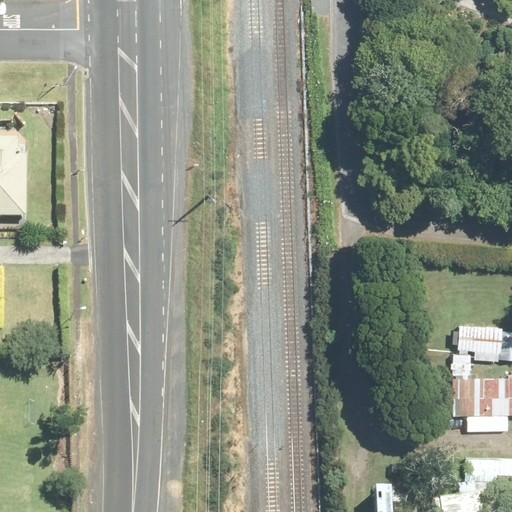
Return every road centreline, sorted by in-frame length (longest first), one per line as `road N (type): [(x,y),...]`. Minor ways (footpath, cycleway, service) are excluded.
road 1 (secondary): [(127,511),(128,36)]
road 2 (residential): [(128,36),(0,34)]
